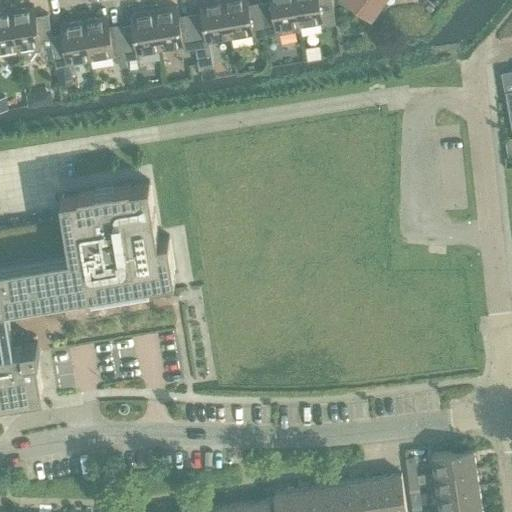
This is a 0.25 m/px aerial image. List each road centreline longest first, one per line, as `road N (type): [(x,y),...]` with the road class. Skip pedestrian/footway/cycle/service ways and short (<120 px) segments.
road 1 (residential): [(0,458),(76,439),(330,435),(510,411)]
road 2 (residential): [(477,97),(510,411)]
